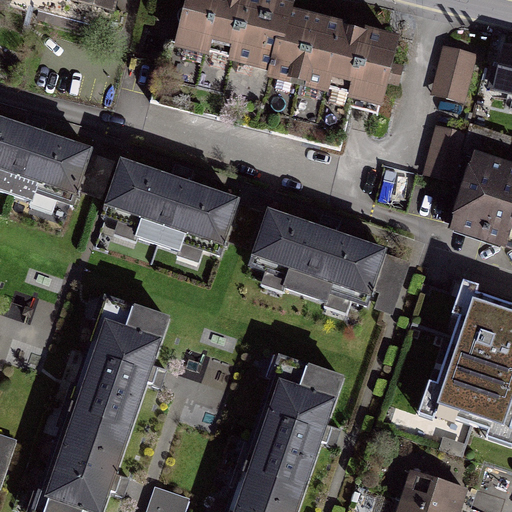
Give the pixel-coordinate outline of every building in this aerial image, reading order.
[(0,0),(0,3),(39,12),(36,22),(110,40),(113,29),(123,32),(128,13),(115,9),(117,0),(0,0)] [(295,0),(186,0),(176,42),(167,40),(152,101),(341,148),(351,107),(377,114),(379,105),(383,106),(401,33),(294,7),(295,0)] [(476,56),(444,49),(433,97),(465,104),(476,56)] [(511,55),(502,54),(493,95),(511,99),(511,55)] [(33,136),(0,125),(0,188),(77,214),(96,157),(33,136)] [(464,140),(436,132),(424,176),(452,183),(464,140)] [(511,167),(473,155),(449,230),(511,249),(511,167)] [(177,188),(114,169),(99,219),(218,254),(233,204),(177,188)] [(326,237),(262,217),(248,263),(369,302),(384,255),(326,237)] [(511,300),(461,283),(416,415),(506,446),(511,429),(511,300)] [(169,323),(102,301),(29,511),(104,511),(116,479),(153,371),(169,323)] [(342,385),(280,364),(229,511),(298,511),(326,433),(342,385)] [(0,437),(0,485),(16,443),(0,437)] [(406,472),(398,501),(435,511),(462,511),(469,491),(406,472)] [(159,492),(151,511),(190,511),(193,505),(159,492)] [(435,511),(398,501),(394,511),(435,511)]
